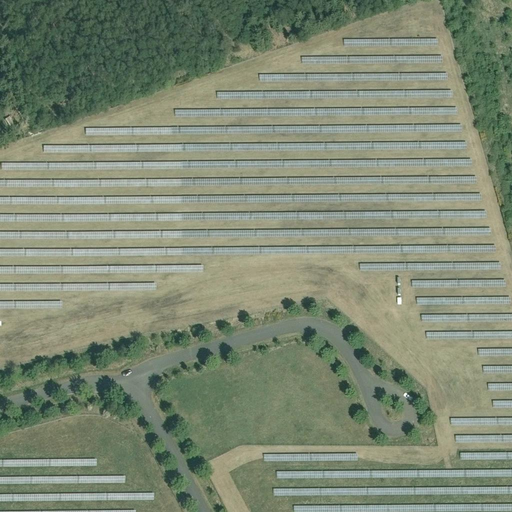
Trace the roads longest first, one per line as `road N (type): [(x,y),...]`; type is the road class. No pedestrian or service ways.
road 1 (unclassified): [(367,386),(342,342),(308,326),(143,374)]
road 2 (unclassified): [(134,385),(201,511)]
road 3 (unclassified): [(134,385),(94,382),(0,407)]
road 4 (unclassified): [(367,386),(411,408),(411,421),(397,433),(385,429),(372,404)]
